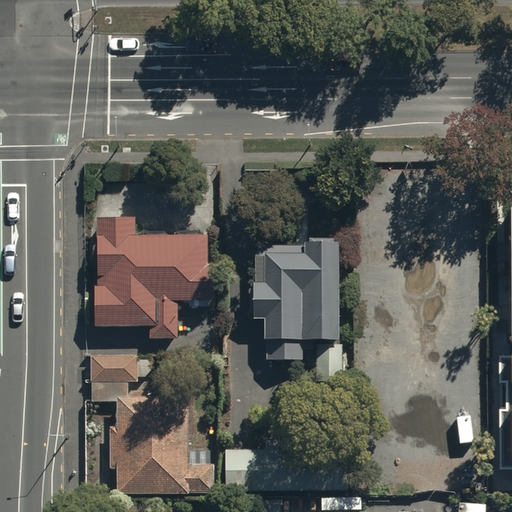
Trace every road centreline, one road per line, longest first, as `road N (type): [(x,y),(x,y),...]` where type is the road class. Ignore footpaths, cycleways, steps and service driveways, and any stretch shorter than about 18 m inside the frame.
road 1 (primary): [(511,88),(17,91)]
road 2 (tertiary): [(19,511),(17,91)]
